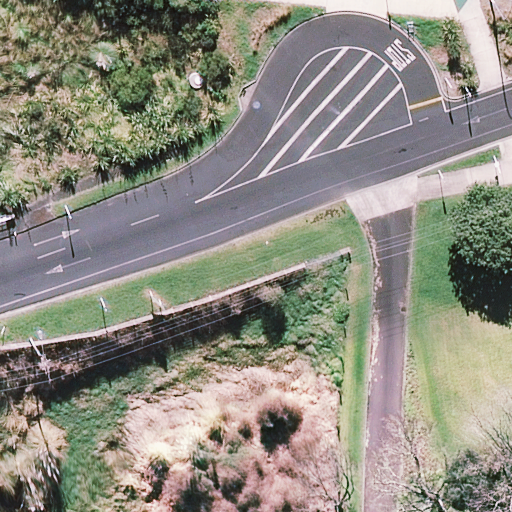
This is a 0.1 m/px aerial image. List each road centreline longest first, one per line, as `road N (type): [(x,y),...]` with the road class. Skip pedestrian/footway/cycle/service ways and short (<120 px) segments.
road 1 (unclassified): [(159,224),(241,143),(287,65),(322,35),(348,30),(396,47),(421,99),(422,140)]
road 2 (unclassified): [(422,140),(159,224)]
road 3 (unclassified): [(159,224),(0,278)]
